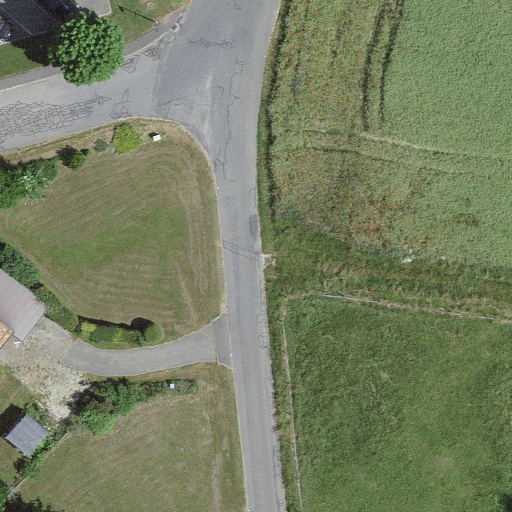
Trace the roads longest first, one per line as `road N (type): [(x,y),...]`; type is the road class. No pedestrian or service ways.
road 1 (unclassified): [(233,62),(268,511)]
road 2 (unclassified): [(0,121),(233,62)]
